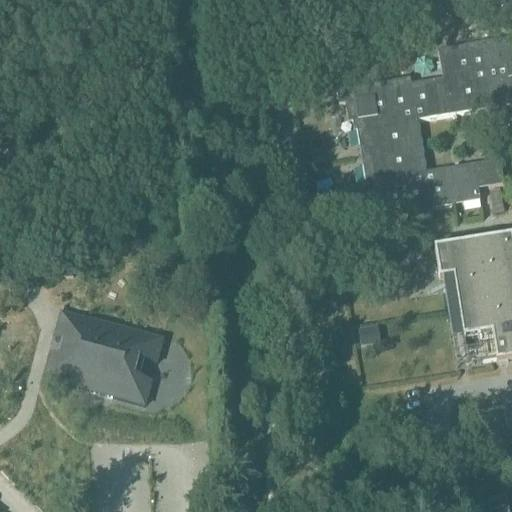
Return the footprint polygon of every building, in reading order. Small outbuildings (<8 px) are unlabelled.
[(363,23),(359,0),(349,2),(353,24),(363,23)] [(427,0),(416,0),(419,14),(429,12),(427,0)] [(362,147),(359,148),(360,154),(364,153),(365,158),(423,149),(418,123),(488,112),(489,118),(504,115),(503,109),(511,107),(511,44),(503,46),(503,43),(438,53),(444,90),(437,91),(436,83),(412,87),(411,81),(337,93),(339,107),(345,106),(348,125),(353,124),(354,134),(360,133),(362,147)] [(356,216),(359,230),(432,218),(431,212),(455,208),(454,203),(462,202),(463,207),(480,204),(474,168),(427,175),(423,149),(365,158),(366,164),(362,164),(363,170),(366,170),(368,185),(362,186),(364,195),(359,196),(362,215),(356,216)] [(485,166),(488,190),(504,188),(500,163),(485,166)] [(511,239),(477,245),(434,252),(439,283),(454,281),(464,342),(480,350),(482,365),(496,362),(497,366),(511,363),(511,239)] [(61,280),(73,279),(72,270),(60,270),(61,280)] [(162,343),(61,317),(55,343),(64,345),(60,359),(51,356),(44,382),(144,409),(149,392),(133,388),(142,356),(157,360),(162,343)] [(370,331),(358,332),(360,350),(373,348),(370,331)] [(511,432),(511,398),(501,400),(503,411),(504,420),(507,433),(511,433),(511,432)]
